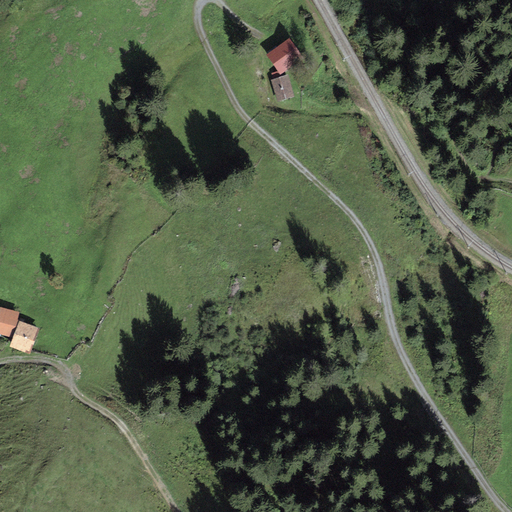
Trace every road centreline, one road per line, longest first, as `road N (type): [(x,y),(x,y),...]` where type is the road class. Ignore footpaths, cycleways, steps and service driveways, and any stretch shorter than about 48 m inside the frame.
road 1 (track): [(507,511),(417,385),(354,218),(230,95),(198,28),(203,0)]
road 2 (primary): [(268,511),(0,86)]
road 3 (track): [(177,511),(118,422),(83,399),(61,364),(0,360)]
